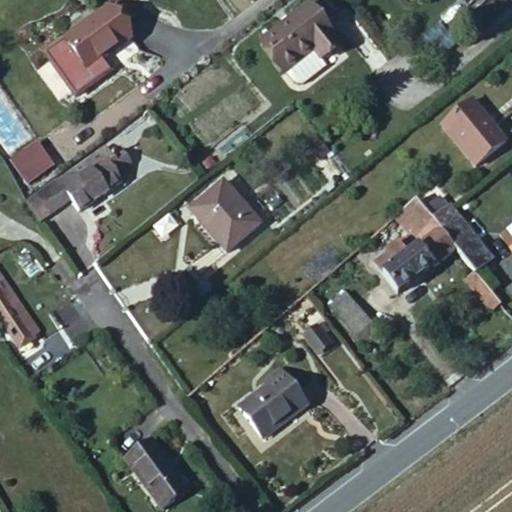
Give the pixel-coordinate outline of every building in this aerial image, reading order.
[(110,68),(101,55),(133,34),(110,0),(108,0),(38,46),(70,95),(110,68)] [(308,2),(259,38),(284,70),(312,49),(319,58),(338,43),(336,40),(308,2)] [(319,58),(312,49),(284,70),(292,81),(298,83),(303,82),(325,66),(319,58)] [(507,140),(474,98),(439,126),(474,168),(507,140)] [(34,138),(6,158),(24,183),(52,164),(34,138)] [(60,185),(56,180),(37,194),(51,212),(67,201),(79,219),(121,189),(118,182),(135,172),(127,159),(116,166),(106,151),(60,185)] [(260,235),(225,189),(189,217),(225,264),(260,235)] [(446,212),(440,203),(423,217),(430,226),(446,212)] [(387,310),(453,255),(430,226),(423,217),(413,205),(384,230),(397,247),(350,282),(366,303),(376,294),(387,310)] [(446,212),(430,226),(453,255),(465,271),(485,254),(454,214),(450,218),(446,212)] [(465,271),(473,280),(474,282),(494,265),(485,254),(465,271)] [(474,282),(473,280),(463,288),(487,320),(492,315),(498,322),(503,318),(474,282)] [(32,334),(0,285),(0,334),(9,349),(32,334)] [(377,318),(387,310),(376,294),(366,303),(377,318)] [(376,337),(346,298),(329,312),(359,350),(376,337)] [(332,346),(315,325),(302,336),(319,356),(332,346)] [(308,405),(281,367),(262,380),(265,384),(233,407),(260,444),(308,405)] [(169,511),(194,494),(159,446),(127,468),(158,511),(169,511)]
